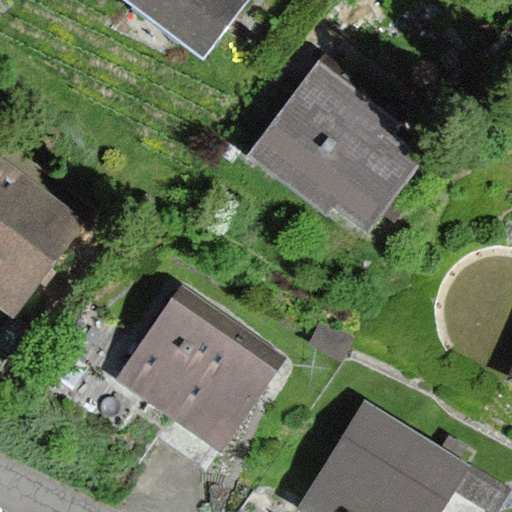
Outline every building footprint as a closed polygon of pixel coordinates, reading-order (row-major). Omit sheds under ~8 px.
[(235,0),(119,0),(193,56),(235,0)] [(421,138),(311,59),(238,153),(317,211),(328,203),(362,226),(421,138)] [(88,210),(0,148),(0,307),(13,317),(88,210)] [(271,351),(168,284),(107,377),(209,444),(271,351)] [(315,321),(302,345),(335,362),(348,338),(315,321)] [(511,351),(501,377),(511,381),(511,351)] [(421,511),(453,461),(355,401),(292,504),(305,511),(421,511)]
